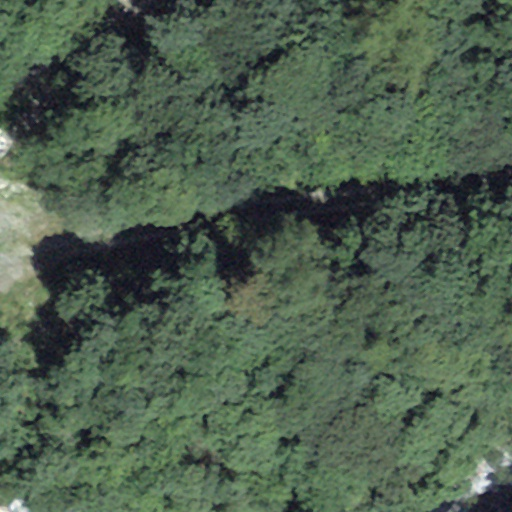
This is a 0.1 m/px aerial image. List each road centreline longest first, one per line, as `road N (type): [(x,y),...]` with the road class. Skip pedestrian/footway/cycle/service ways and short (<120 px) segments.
road 1 (track): [(511,142),(0,275)]
road 2 (track): [(0,100),(86,27),(147,0)]
